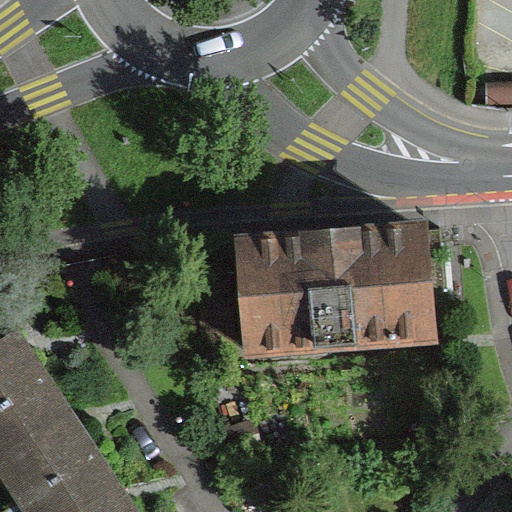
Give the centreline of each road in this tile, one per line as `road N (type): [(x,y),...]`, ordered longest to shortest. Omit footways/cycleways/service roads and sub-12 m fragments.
road 1 (secondary): [(209,61),(275,123),(354,163),(450,180),(511,168)]
road 2 (secondary): [(511,157),(435,134),(368,94),(341,67),(316,0)]
road 3 (secondary): [(0,113),(172,57)]
road 4 (secondary): [(209,61),(267,45),(311,0)]
